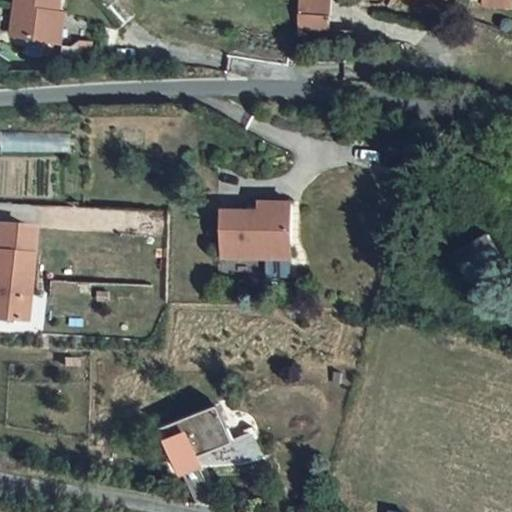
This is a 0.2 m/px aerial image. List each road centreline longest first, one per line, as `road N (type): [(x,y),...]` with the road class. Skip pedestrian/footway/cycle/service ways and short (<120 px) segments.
road 1 (tertiary): [(0,95),(199,84),(511,104)]
road 2 (unclassified): [(0,473),(181,511)]
